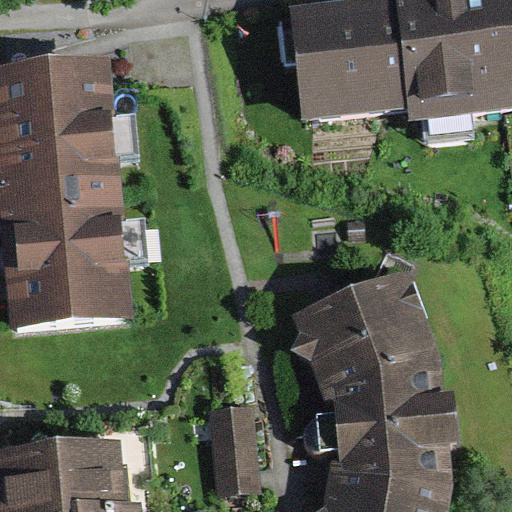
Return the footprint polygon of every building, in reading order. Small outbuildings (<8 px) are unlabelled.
[(304,133),(406,122),(408,137),(511,125),(511,0),(398,0),(392,1),(394,19),(292,29),(304,133)] [(42,80),(0,84),(0,235),(12,343),(138,329),(109,73),(42,80)] [(333,418),(443,380),(408,286),(345,312),(298,332),(333,418)] [(447,406),(443,380),(333,418),(334,457),(335,485),(448,500),(449,460),(459,458),(454,408),(447,406)] [(252,416),(209,420),(216,504),(258,500),(252,416)] [(124,511),(119,453),(0,464),(0,501),(1,510),(0,511),(124,511)] [(446,511),(448,500),(335,485),(331,511),(446,511)]
